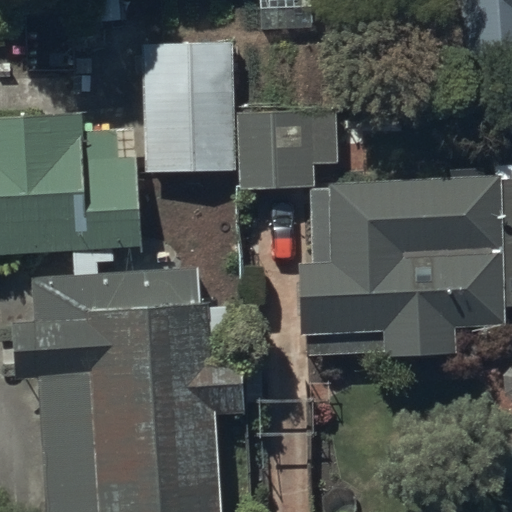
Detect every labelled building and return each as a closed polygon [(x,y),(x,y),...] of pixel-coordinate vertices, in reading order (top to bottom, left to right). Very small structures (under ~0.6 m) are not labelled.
[(312,0),(260,0),(261,34),(313,33),(312,0)] [(511,0),(461,0),(463,64),(511,62),(511,0)] [(232,50),(209,50),(209,44),(150,44),(150,51),(143,51),(144,171),(235,169),(232,50)] [(286,121),(238,121),(238,196),(312,196),(312,171),(336,171),(336,115),(286,115),(286,121)] [(76,282),(98,281),(97,268),(115,268),(114,257),(143,255),(135,134),(83,138),(82,119),(0,123),(0,264),(74,260),(76,282)] [(496,190),(330,193),(332,272),(299,273),(301,347),(307,347),(307,362),(384,360),(385,367),(455,365),(455,339),(506,338),(505,317),(511,316),(511,173),(496,174),(496,190)] [(76,282),(32,285),(33,330),(15,331),(17,390),(39,389),(42,511),(225,511),(224,431),(257,430),(255,357),(218,358),(216,274),(98,281),(76,282)]
